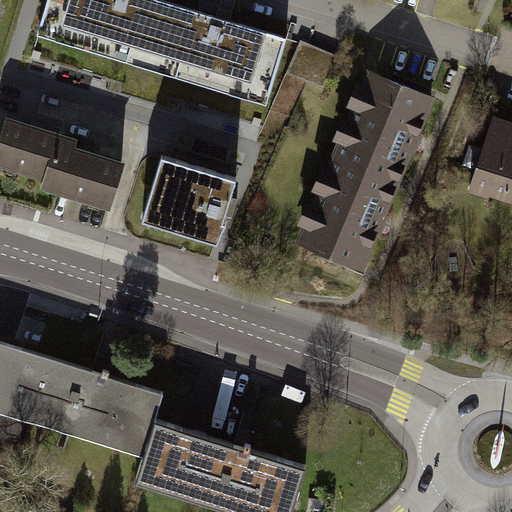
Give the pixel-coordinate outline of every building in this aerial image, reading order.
[(172,2),(165,0),(48,0),(38,34),(153,68),(172,2)] [(288,37),(172,2),(153,68),(268,103),(288,37)] [(296,74),(327,85),(339,52),(308,41),(296,74)] [(369,71),(334,155),(396,181),(432,97),(369,71)] [(511,122),(494,117),(471,186),(511,199),(511,122)] [(10,126),(0,156),(0,169),(48,184),(45,192),(109,211),(122,169),(73,154),(75,146),(10,126)] [(334,155),(298,240),(361,266),(396,181),(334,155)] [(226,179),(152,159),(134,223),(209,243),(226,179)] [(0,411),(146,456),(166,393),(0,342),(0,411)] [(300,511),(314,466),(165,421),(147,482),(246,511),(300,511)]
